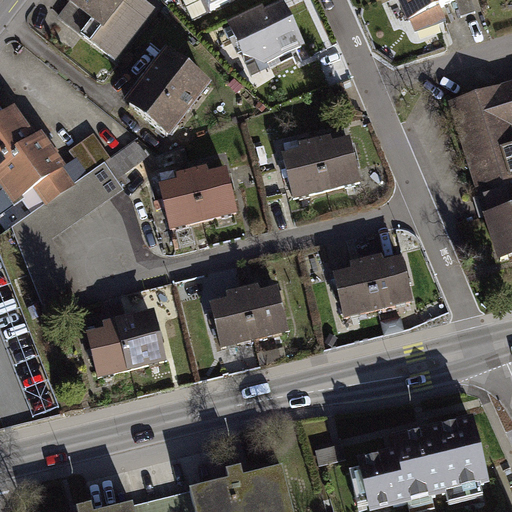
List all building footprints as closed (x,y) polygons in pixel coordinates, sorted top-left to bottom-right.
[(156,16),(136,0),(68,0),(63,7),(98,36),(91,45),(116,65),(156,16)] [(262,0),(208,0),(218,21),(262,0)] [(398,0),(408,22),(411,20),(416,32),(446,23),(440,8),(456,0),(457,0),(398,0)] [(457,0),(456,0),(462,17),(475,13),(470,0),(457,0)] [(266,75),(305,58),(283,12),(264,20),(262,18),(227,33),(242,67),(266,75)] [(206,100),(165,70),(124,126),(164,156),(206,100)] [(511,85),(452,104),(501,261),(511,257),(511,85)] [(0,161),(31,141),(6,102),(0,105),(0,161)] [(104,155),(85,131),(64,146),(83,177),(72,183),(45,202),(6,225),(42,318),(74,303),(48,234),(128,181),(120,170),(144,156),(130,137),(104,155)] [(31,141),(0,161),(0,189),(4,196),(30,180),(45,202),(72,183),(40,135),(31,141)] [(360,195),(348,150),(328,155),(326,147),(296,155),(297,162),(282,166),(294,211),(360,195)] [(238,222),(227,180),(208,185),(206,177),(174,185),(176,192),(159,197),(171,240),(238,222)] [(411,310),(399,266),(381,271),(379,265),(349,273),(350,278),(330,283),(342,328),(411,310)] [(288,343),(277,297),(259,302),(257,296),(223,304),(225,311),(209,315),(220,360),(288,343)] [(166,368),(155,326),(138,330),(136,322),(102,331),(104,338),(87,342),(98,386),(166,368)] [(396,451),(349,463),(361,509),(483,476),(467,415),(392,435),(396,451)] [(293,511),(282,464),(241,474),(238,465),(222,469),(224,478),(183,488),(184,492),(189,511),(293,511)] [(189,511),(184,492),(130,506),(131,511),(189,511)] [(131,511),(130,506),(129,502),(89,511),(87,511),(86,503),(69,507),(70,511),(131,511)]
